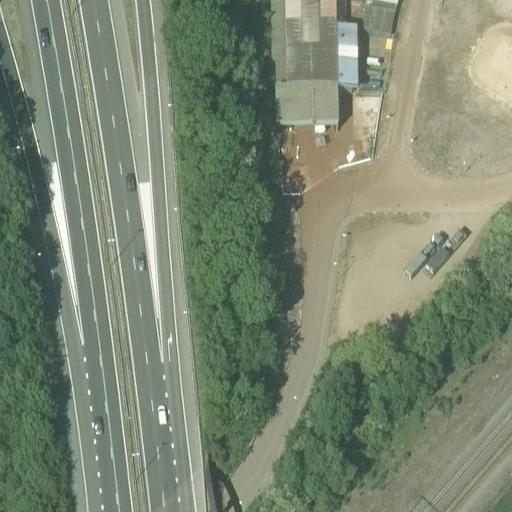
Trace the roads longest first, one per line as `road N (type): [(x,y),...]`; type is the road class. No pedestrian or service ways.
road 1 (motorway): [(147,363),(94,0)]
road 2 (motorway): [(147,363),(157,182),(141,0)]
road 3 (motorway): [(43,0),(97,344)]
road 4 (motorway): [(0,42),(97,344)]
road 5 (motorway): [(97,344),(117,511)]
road 6 (motorway): [(163,511),(147,363)]
